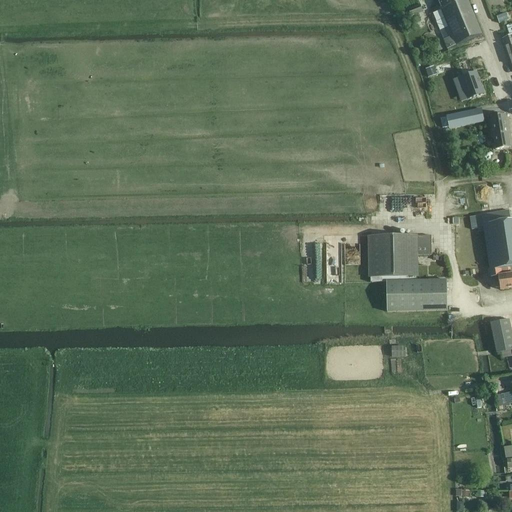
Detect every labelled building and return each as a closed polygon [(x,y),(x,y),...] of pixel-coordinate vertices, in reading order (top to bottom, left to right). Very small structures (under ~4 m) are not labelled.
[(441,10),(432,13),(436,22),(444,40),(445,44),(447,50),(456,46),(481,36),(466,0),(465,0),(460,3),(458,0),(437,0),(442,9),(441,10)] [(411,17),(423,12),(420,5),(408,10),(411,17)] [(499,24),(508,21),(506,15),(496,18),(499,24)] [(418,16),(411,19),(413,24),(420,21),(418,16)] [(511,37),(502,41),(508,57),(511,55),(511,37)] [(435,62),(425,67),(430,78),(441,74),(440,70),(451,66),(448,57),(435,62)] [(476,73),(460,78),(468,100),(484,95),(476,73)] [(475,111),(447,117),(449,127),(477,121),(475,111)] [(496,150),(510,148),(505,115),(491,118),(496,150)] [(484,228),(490,269),(491,278),(498,277),(500,291),(511,288),(511,274),(511,275),(510,268),(511,267),(511,220),(511,221),(509,211),(482,216),(470,218),(472,230),(484,228)] [(386,282),(387,313),(447,311),(447,280),(416,281),(416,256),(431,255),(431,236),(369,237),(370,283),(386,282)] [(497,354),(501,353),(511,351),(511,350),(511,334),(509,320),(491,323),(497,354)] [(392,358),(405,358),(405,348),(392,348),(392,358)] [(511,392),(498,395),(497,395),(499,406),(511,403),(511,392)] [(462,490),(456,490),(456,497),(461,497),(461,499),(469,499),(469,491),(462,491),(462,490)]
